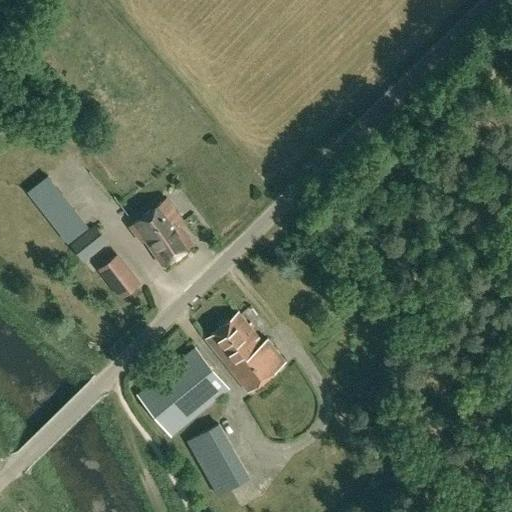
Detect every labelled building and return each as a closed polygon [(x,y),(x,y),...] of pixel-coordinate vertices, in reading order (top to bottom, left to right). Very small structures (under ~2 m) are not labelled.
[(0,124),(9,120),(4,110),(0,111),(0,124)] [(67,241),(69,241),(96,222),(56,170),(27,190),(67,241)] [(161,263),(193,241),(180,223),(184,220),(167,197),(129,225),(142,241),(145,239),(161,263)] [(108,241),(97,226),(71,244),(82,260),(108,241)] [(121,296),(137,284),(124,268),(108,280),(121,296)] [(248,390),(286,361),(268,338),(264,342),(240,312),(207,337),(248,390)] [(172,434),(229,387),(195,346),(138,393),(172,434)] [(227,511),(259,511),(268,507),(220,421),(187,440),(227,511)] [(299,454),(318,496),(337,488),(319,446),(299,454)]
